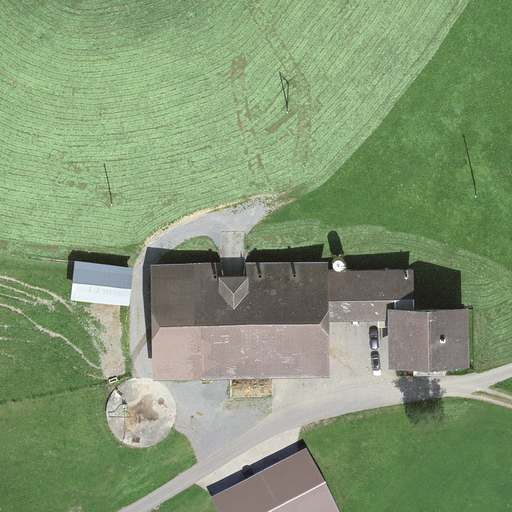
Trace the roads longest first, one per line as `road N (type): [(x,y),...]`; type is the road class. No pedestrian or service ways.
road 1 (unclassified): [(130,511),(317,408),(468,385),(511,369)]
road 2 (track): [(254,438),(199,416),(151,382),(140,333),(145,260),(0,242)]
